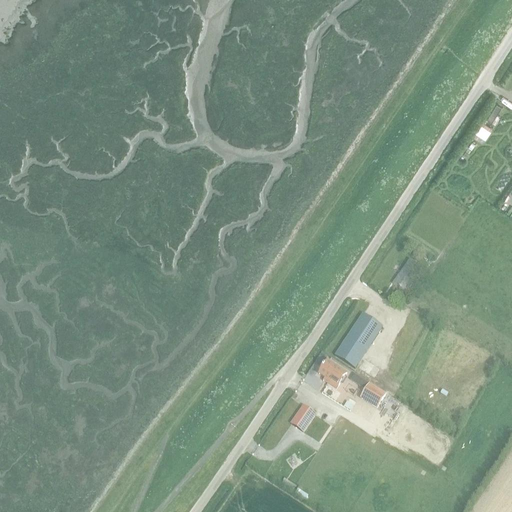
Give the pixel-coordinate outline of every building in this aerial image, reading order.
[(407,295),(423,270),(410,261),(394,286),(407,295)] [(400,330),(408,335),(400,348),(410,354),(429,318),(411,309),(400,330)] [(363,315),(335,357),(355,370),(383,328),(363,315)] [(399,350),(392,362),(400,367),(407,356),(399,350)] [(322,370),(319,375),(326,379),(326,378),(330,380),(327,384),(336,390),(347,374),(328,361),(326,364),(324,364),(321,368),(322,370)] [(362,401),(378,410),(386,397),(370,387),(362,401)] [(348,403),(355,407),(361,398),(354,394),(348,403)] [(316,416),(303,408),(291,426),(303,435),(316,416)] [(339,424),(346,414),(338,409),(331,419),(339,424)]
